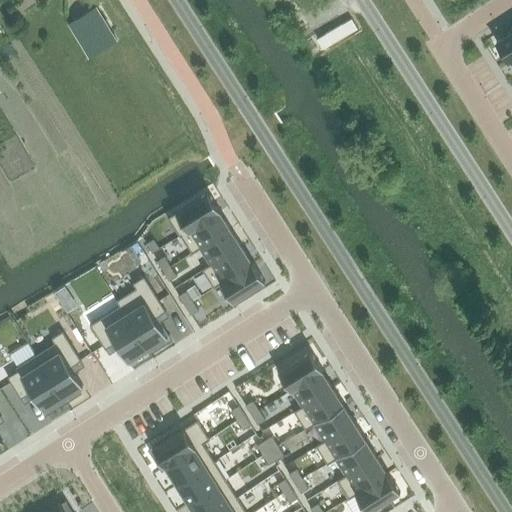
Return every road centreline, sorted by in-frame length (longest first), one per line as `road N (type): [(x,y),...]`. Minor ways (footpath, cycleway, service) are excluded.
road 1 (tertiary): [(178,0),(504,511)]
road 2 (residential): [(67,444),(315,293)]
road 3 (tertiary): [(511,232),(362,0)]
road 4 (residential): [(459,511),(315,293)]
road 5 (residential): [(511,155),(446,44),(510,0)]
road 6 (residential): [(315,293),(241,175)]
